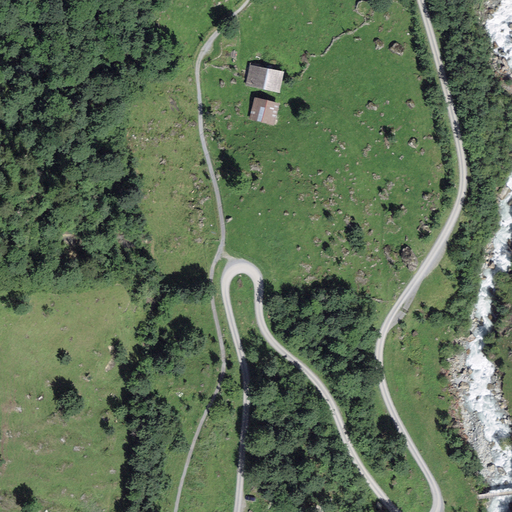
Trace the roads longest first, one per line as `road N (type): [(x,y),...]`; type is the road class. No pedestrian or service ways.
road 1 (track): [(235,511),(247,409),(223,284),(232,268),(257,279),(264,334),(332,405),(358,465),(393,511)]
road 2 (track): [(432,511),(433,485),(383,388),(378,354),(386,324),(437,250),(460,199),(461,161),(420,0)]
